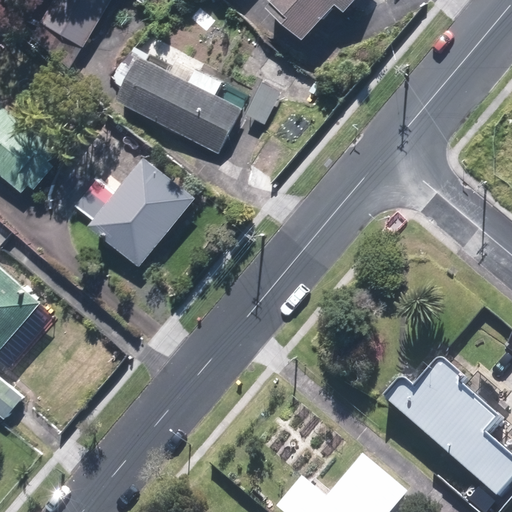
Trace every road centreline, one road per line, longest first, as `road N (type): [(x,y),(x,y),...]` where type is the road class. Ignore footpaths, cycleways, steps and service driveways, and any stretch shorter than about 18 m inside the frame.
road 1 (residential): [(78,511),(388,150)]
road 2 (residential): [(388,150),(511,2)]
road 3 (residential): [(388,150),(511,254)]
